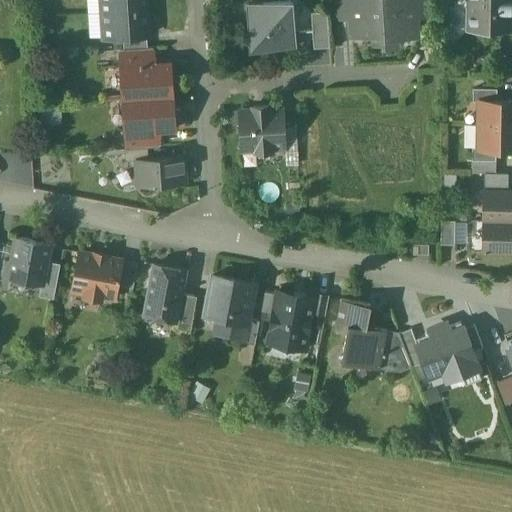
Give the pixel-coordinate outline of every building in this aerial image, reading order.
[(100,0),(102,12),(146,9),(146,8),(144,8),(143,0),(100,0)] [(349,0),(338,0),(340,19),(351,18),(349,0)] [(349,0),(351,18),(352,35),(372,33),(372,44),(384,44),(385,44),(381,0),(349,0)] [(381,0),(385,44),(384,44),(384,48),(397,47),(396,36),(416,34),(415,18),(414,0),(381,0)] [(424,0),(414,0),(415,18),(426,17),(424,0)] [(468,0),(468,28),(510,29),(511,12),(510,12),(510,2),(511,2),(510,0),(468,0)] [(292,1),(246,4),(249,50),(288,48),(288,47),(295,47),(295,40),(292,1)] [(146,9),(102,12),(103,38),(123,37),(146,36),(148,36),(147,21),(145,22),(144,11),(146,11),(146,9)] [(327,12),(311,13),(313,49),(329,47),(327,12)] [(146,36),(123,37),(123,49),(147,48),(146,36)] [(123,49),(120,50),(121,68),(154,65),(152,47),(147,48),(123,49)] [(154,65),(121,68),(123,99),(171,96),(169,64),(154,65)] [(497,89),(473,88),(473,101),(478,101),(497,101),(497,89)] [(171,96),(123,99),(126,131),(157,128),(158,129),(173,128),(171,96)] [(511,101),(497,101),(478,101),(478,124),(511,125),(511,101)] [(268,106),(252,107),(253,111),(239,112),(241,150),(255,149),(255,153),(271,152),(271,148),(285,147),(283,109),(269,110),(268,106)] [(511,125),(478,124),(477,148),(496,149),(511,149),(511,125)] [(157,128),(126,131),(127,149),(159,147),(158,129),(157,128)] [(496,149),(477,148),(472,147),(471,160),(495,161),(496,149)] [(147,148),(123,149),(124,161),(136,161),(148,160),(147,148)] [(148,160),(136,161),(137,184),(185,181),(183,157),(148,160)] [(508,173),(484,173),(484,191),(508,191),(508,173)] [(511,191),(508,191),(484,191),(483,221),(511,221),(511,191)] [(455,220),(441,220),(440,244),(454,244),(455,220)] [(511,221),(483,221),(483,251),(511,251),(511,221)] [(49,244),(16,237),(12,260),(12,261),(9,276),(42,283),(46,260),(49,244)] [(428,244),(413,243),(413,253),(428,254),(428,244)] [(108,255),(94,252),(93,254),(80,251),(72,289),(84,291),(83,295),(101,299),(102,295),(113,297),(116,284),(121,259),(108,257),(108,255)] [(12,261),(4,259),(1,274),(9,276),(12,261)] [(137,262),(121,259),(116,284),(133,287),(137,262)] [(59,263),(46,260),(42,283),(55,285),(59,263)] [(185,269),(154,263),(144,314),(174,320),(175,320),(181,293),(185,269)] [(254,282),(213,274),(205,313),(218,316),(215,332),(242,337),(243,337),(247,317),(254,282)] [(55,285),(42,283),(39,295),(53,298),(55,285)] [(196,296),(181,293),(175,320),(174,320),(173,328),(190,331),(196,296)] [(292,296),(276,293),(268,340),(305,347),(310,325),(315,297),(313,297),(293,293),(292,296)] [(328,296),(314,294),(313,297),(315,297),(310,325),(322,327),(328,296)] [(370,304),(340,298),(335,328),(347,330),(341,360),(399,371),(385,329),(373,327),(374,320),(367,319),(370,304)] [(259,319),(247,317),(243,337),(242,337),(242,341),(255,343),(259,319)] [(433,338),(417,344),(424,361),(428,374),(444,369),(447,377),(477,366),(472,351),(463,328),(461,321),(448,326),(447,322),(429,328),(433,338)] [(474,324),(463,328),(472,351),(482,347),(474,324)] [(411,328),(400,332),(412,366),(424,361),(417,344),(411,328)] [(412,366),(400,332),(385,329),(399,371),(412,366)] [(511,399),(511,372),(495,379),(504,403),(511,399)]
